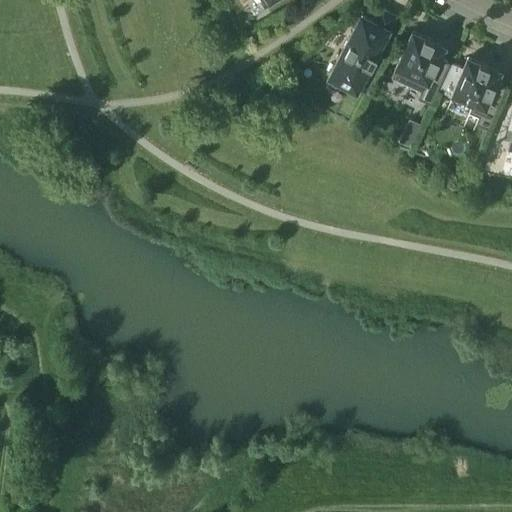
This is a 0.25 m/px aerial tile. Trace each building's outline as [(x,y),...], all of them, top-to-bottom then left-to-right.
[(375,53),(394,15),(382,9),(375,22),(362,15),(357,26),(356,25),(330,75),(357,88),(369,64),(370,65),(376,55),(376,54),(375,53)] [(427,111),(450,62),(438,56),(443,45),(433,40),(433,39),(424,34),(423,36),(412,31),(388,84),(418,97),(414,105),(427,111)] [(367,93),(384,59),(376,55),(370,65),(369,64),(357,88),(367,93)] [(489,129),(506,86),(494,81),(499,70),(488,65),(489,64),(479,60),(478,61),(467,57),(463,67),(452,63),(445,77),(457,82),(452,96),(472,104),(469,112),(478,116),(475,123),(489,129)] [(403,138),(414,141),(419,120),(408,118),(403,138)]
